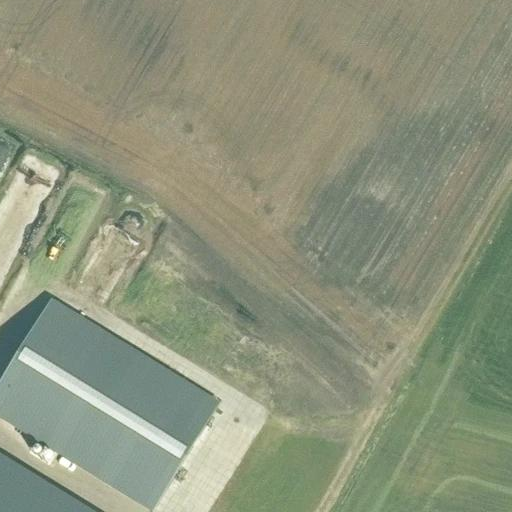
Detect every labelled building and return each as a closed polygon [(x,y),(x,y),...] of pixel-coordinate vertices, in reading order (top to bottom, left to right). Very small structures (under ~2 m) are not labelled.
[(0,255),(41,170),(23,162),(0,209),(0,255)] [(49,305),(0,384),(0,415),(152,510),(216,408),(49,305)] [(85,511),(0,458),(0,511),(85,511)] [(223,492),(240,500),(244,491),(227,483),(223,492)] [(192,511),(182,501),(171,495),(160,505),(166,511),(192,511)]
